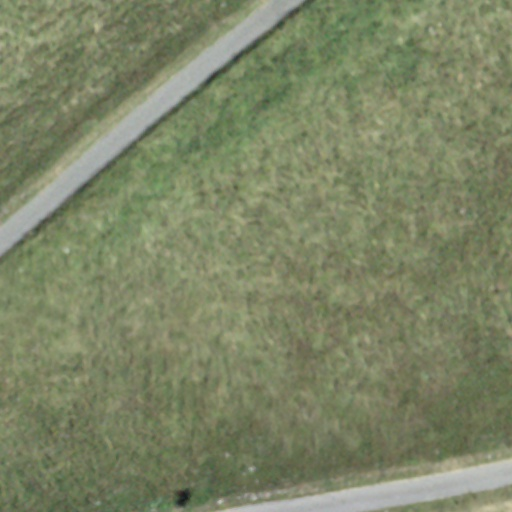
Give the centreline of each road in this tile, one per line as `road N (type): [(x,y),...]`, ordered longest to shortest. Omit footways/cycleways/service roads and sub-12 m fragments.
road 1 (track): [(0,273),(325,0)]
road 2 (track): [(511,475),(351,511)]
